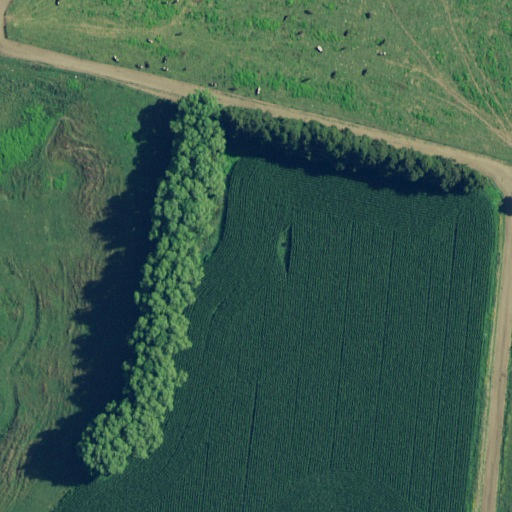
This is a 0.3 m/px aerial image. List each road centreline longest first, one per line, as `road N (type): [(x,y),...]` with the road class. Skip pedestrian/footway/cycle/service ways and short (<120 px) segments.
road 1 (track): [(511,175),(15,50),(2,18),(11,0)]
road 2 (track): [(511,303),(492,511)]
